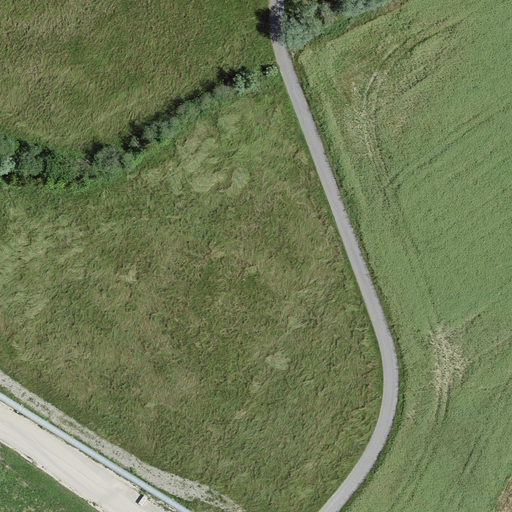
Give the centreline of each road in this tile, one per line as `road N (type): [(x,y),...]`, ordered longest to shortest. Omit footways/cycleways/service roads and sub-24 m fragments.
road 1 (residential): [(278,0),(285,70),(382,316),(392,395),(371,457),(328,511)]
road 2 (track): [(0,424),(141,511)]
